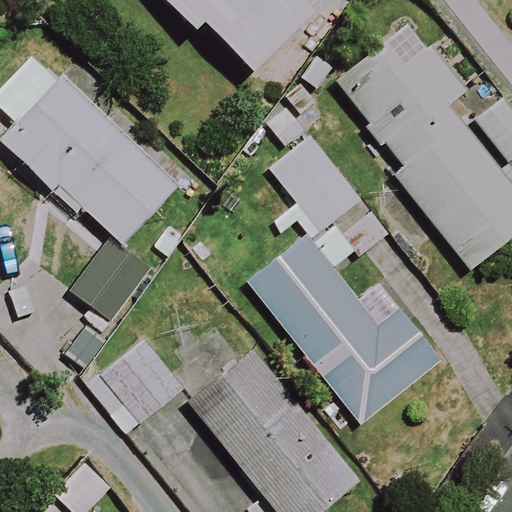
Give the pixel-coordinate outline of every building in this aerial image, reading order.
[(156,0),(190,34),(199,26),(248,76),(325,0),(156,0)] [(418,46),(404,27),(332,81),(399,169),(391,176),(464,272),(511,235),(511,191),(447,106),(465,92),(425,40),(418,46)] [(173,189),(34,59),(0,95),(0,102),(22,123),(0,146),(49,191),(55,186),(119,246),(173,189)] [(511,159),(511,117),(501,103),(475,122),(507,164),(511,159)] [(267,169),(294,203),(264,227),(285,254),(246,284),(358,426),(437,363),(397,312),(374,330),(333,278),(385,237),(307,138),(267,169)] [(148,273),(105,242),(68,293),(110,324),(148,273)] [(86,326),(28,268),(0,295),(0,332),(39,372),(86,326)] [(179,393),(142,343),(86,385),(123,434),(179,393)] [(319,511),(354,484),(248,353),(186,404),(273,511),(319,511)] [(85,511),(108,492),(84,466),(53,493),(69,511),(85,511)]
